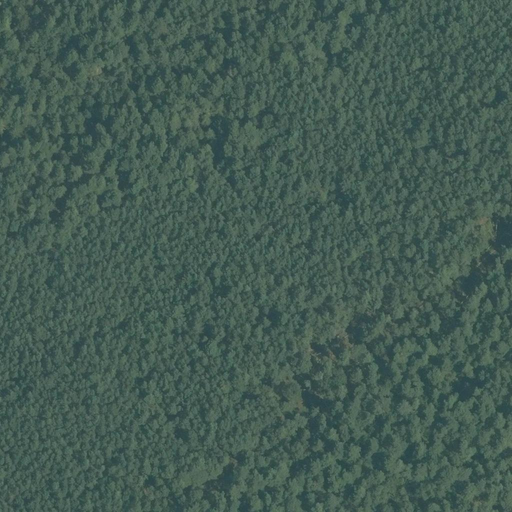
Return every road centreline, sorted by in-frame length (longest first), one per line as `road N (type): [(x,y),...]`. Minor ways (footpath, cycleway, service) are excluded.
road 1 (track): [(133,0),(147,44),(207,114),(222,161),(260,220),(346,273),(449,273)]
road 2 (track): [(218,497),(240,452),(511,220)]
